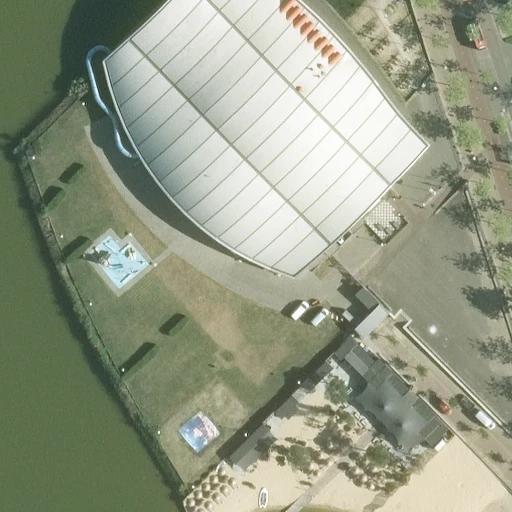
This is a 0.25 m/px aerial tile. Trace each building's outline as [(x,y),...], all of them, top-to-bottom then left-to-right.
[(424,143),(425,144),(426,144),(426,143),(409,126),(396,112),(384,96),(372,80),(359,64),(346,49),(333,34),(319,20),(304,6),(297,0),(163,0),(105,59),(104,58),(103,57),(103,58),(109,84),(116,106),(125,125),(134,144),(145,162),(157,179),(170,194),(184,209),(198,222),(216,236),(232,246),(250,257),(269,266),(293,275),(294,275),(294,274),(292,273),(320,246),(329,256),(365,220),(356,210),(382,185),(424,143)] [(403,213),(417,207),(411,194),(397,200),(403,213)] [(362,320),(353,328),(355,330),(362,337),(388,312),(379,303),(362,320)] [(360,374),(391,406),(409,389),(378,357),(360,374)] [(448,428),(417,397),(400,414),(430,445),(448,428)]
